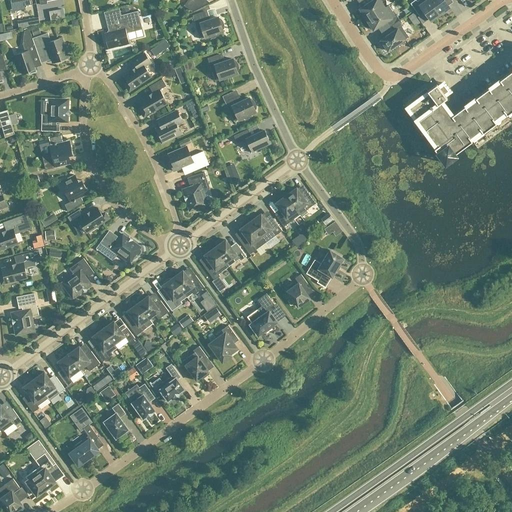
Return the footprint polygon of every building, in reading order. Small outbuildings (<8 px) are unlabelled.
[(209,3),(205,0),(188,0),(184,6),(191,12),(209,3)] [(216,10),(227,5),(225,0),(219,0),(213,3),(216,10)] [(366,20),(384,9),(380,3),(384,0),(371,0),(372,2),(360,10),(360,11),(359,12),(363,18),(364,17),(366,20)] [(410,4),(419,17),(424,13),(430,22),(440,15),(428,0),(420,0),(417,2),(415,1),(410,4)] [(428,0),(440,15),(449,8),(443,0),(428,0)] [(384,9),(366,20),(369,24),(367,25),(371,31),(373,30),(373,31),(378,28),(386,23),(389,28),(399,21),(396,16),(395,16),(395,17),(388,6),(384,9)] [(50,21),(65,18),(63,10),(49,13),(50,21)] [(207,22),(204,12),(192,16),(200,40),(211,37),(212,39),(218,37),(217,34),(223,32),(222,31),(223,30),(224,28),(224,25),(223,23),(221,21),(220,20),(219,20),(218,18),(207,22)] [(108,45),(110,54),(109,49),(119,46),(119,48),(127,46),(126,44),(128,44),(125,34),(142,29),(137,13),(109,20),(112,31),(110,32),(108,34),(105,35),(106,38),(104,39),(106,46),(108,45)] [(381,42),(379,43),(383,49),(385,48),(388,52),(398,45),(399,46),(405,42),(404,41),(408,38),(401,27),(402,26),(399,21),(389,28),(392,33),(384,38),(380,41),(381,42)] [(37,53),(32,39),(29,30),(24,32),(22,45),(25,53),(15,56),(22,75),(28,73),(29,75),(36,73),(32,60),(38,58),(37,53)] [(72,56),(67,58),(64,48),(65,48),(63,41),(61,41),(61,40),(51,43),(47,34),(32,39),(37,53),(42,51),(45,59),(50,57),(51,60),(53,60),(54,63),(57,62),(58,64),(65,61),(64,60),(72,57),(72,56)] [(126,87),(127,90),(128,91),(131,91),(133,90),(151,78),(142,65),(149,60),(144,54),(132,62),(136,68),(129,72),(130,73),(124,77),(128,84),(126,85),(126,87)] [(236,63),(234,61),(233,62),(232,60),(221,64),(218,55),(207,59),(215,82),(237,74),(237,72),(238,72),(238,70),(238,67),(237,65),(236,63)] [(511,71),(452,116),(442,103),(447,99),(445,96),(450,93),(444,84),(439,88),(436,85),(427,92),(428,93),(405,110),(405,111),(407,110),(412,116),(415,114),(419,118),(413,122),(418,128),(421,126),(425,130),(421,133),(422,134),(424,133),(429,139),(432,136),(438,144),(433,148),(437,154),(445,165),(456,157),(455,155),(472,142),(468,137),(473,133),(475,137),(481,132),(483,134),(484,133),(481,130),(486,126),(488,130),(495,125),(496,124),(492,119),(497,116),(499,119),(505,114),(507,116),(508,115),(506,112),(510,108),(511,111),(511,71)] [(167,105),(159,91),(166,87),(162,80),(149,87),(153,94),(146,98),(140,102),(144,109),(142,110),(141,112),(142,115),(143,116),(145,117),(148,116),(167,105)] [(233,92),(222,97),(234,123),(244,118),(245,120),(251,117),(250,115),(255,113),(255,111),(256,110),(256,108),(255,106),(254,103),(253,102),(251,100),(250,101),(249,99),(238,104),(233,92)] [(59,125),(56,125),(56,123),(67,123),(68,117),(69,117),(69,111),(68,111),(68,100),(49,100),(49,115),(42,114),(41,132),(59,132),(59,125)] [(7,111),(0,112),(0,122),(4,138),(14,134),(11,125),(9,115),(7,111)] [(159,136),(158,137),(161,144),(176,137),(175,136),(180,133),(176,126),(182,123),(176,112),(157,121),(160,127),(156,130),(159,136)] [(14,114),(9,115),(11,125),(17,124),(14,114)] [(249,153),(270,144),(264,131),(251,137),(248,130),(233,137),(237,144),(244,141),(249,153)] [(69,157),(72,156),(69,142),(56,145),(56,144),(54,144),(54,145),(49,146),(52,155),(42,158),(45,171),(55,168),(70,165),(69,157)] [(190,164),(194,172),(209,165),(203,152),(190,157),(186,147),(174,152),(175,153),(168,156),(172,163),(170,164),(173,173),(181,169),(181,168),(190,164)] [(187,179),(189,185),(192,184),(193,187),(182,191),(184,197),(183,197),(185,202),(186,202),(189,212),(207,206),(203,192),(209,189),(204,173),(187,179)] [(78,183),(74,176),(60,183),(70,203),(64,205),(68,213),(83,203),(81,198),(88,195),(81,181),(78,183)] [(38,177),(30,179),(33,188),(41,185),(38,177)] [(287,196),(286,196),(297,212),(300,216),(310,208),(316,204),(308,194),(303,198),(297,189),(296,189),(295,190),(294,189),(292,189),(290,190),(289,191),(287,193),(287,195),(287,196)] [(277,203),(275,204),(282,213),(276,217),(284,227),(300,216),(297,212),(286,196),(284,197),(282,197),(280,198),(279,199),(277,200),(277,202),(277,203)] [(106,215),(103,214),(101,215),(97,208),(91,212),(90,212),(84,216),(80,210),(67,218),(72,225),(78,221),(87,234),(106,222),(107,220),(108,218),(107,216),(106,215)] [(27,215),(12,220),(15,229),(6,232),(0,233),(0,251),(18,245),(15,235),(32,229),(27,215)] [(266,243),(282,232),(273,219),(267,224),(261,215),(259,216),(259,215),(257,215),(255,216),(253,217),(252,219),(251,221),(252,221),(250,222),(266,243)] [(240,243),(249,255),(266,243),(250,222),(249,223),(248,223),(246,223),(245,224),(243,225),(242,226),(241,228),(241,229),(240,230),(246,239),(240,243)] [(55,232),(45,233),(46,242),(56,241),(55,232)] [(139,256),(140,254),(141,251),(139,250),(141,248),(132,242),(132,241),(128,238),(127,239),(122,235),(117,242),(115,241),(117,238),(108,232),(95,249),(112,262),(117,255),(129,264),(135,256),(137,257),(139,256)] [(32,235),(35,247),(45,245),(42,233),(32,235)] [(295,238),(291,241),(296,247),(300,244),(295,238)] [(218,243),(216,245),(216,247),(215,248),(229,267),(239,260),(240,262),(246,258),(237,245),(232,250),(225,241),(224,242),(223,241),(221,241),(219,242),(218,243)] [(205,269),(214,281),(220,277),(218,275),(229,267),(215,248),(213,249),(211,249),(209,250),(207,251),(206,252),(205,254),(206,255),(204,256),(211,265),(205,269)] [(0,280),(0,281),(1,284),(3,285),(5,285),(27,279),(24,269),(34,266),(33,261),(40,259),(38,251),(29,254),(14,258),(16,265),(8,267),(1,269),(3,277),(1,278),(0,280)] [(339,266),(343,260),(329,251),(321,265),(314,261),(307,273),(319,280),(323,273),(332,278),(336,271),(336,272),(336,271),(338,267),(339,267),(339,266)] [(88,278),(94,274),(83,259),(69,269),(74,275),(61,284),(73,299),(81,293),(82,294),(86,291),(86,290),(91,286),(84,277),(86,275),(88,278)] [(173,278),(174,278),(172,279),(186,298),(192,294),(194,296),(204,288),(195,276),(189,280),(183,271),(181,273),(181,272),(179,272),(177,273),(175,274),(174,276),(173,278)] [(299,284),(287,293),(298,308),(310,300),(302,289),(308,285),(301,275),(295,280),(299,284)] [(186,298),(172,279),(171,280),(171,279),(169,280),(167,280),(165,281),(164,283),(163,285),(163,286),(162,287),(168,296),(163,300),(172,312),(182,304),(180,302),(186,298)] [(34,332),(31,318),(38,316),(34,294),(16,298),(19,310),(22,309),(22,312),(11,314),(12,320),(11,320),(12,325),(13,325),(16,336),(34,332)] [(250,325),(258,337),(277,323),(269,312),(276,308),(266,294),(257,301),(262,307),(247,318),(251,324),(250,325)] [(138,304),(149,320),(155,315),(158,320),(168,313),(160,301),(155,306),(148,297),(146,298),(146,297),(144,298),(142,298),(141,299),(139,301),(139,303),(138,304)] [(146,329),(143,324),(149,320),(138,304),(136,305),(134,305),(132,306),(130,307),(129,308),(128,310),(129,311),(127,312),(134,321),(128,325),(136,336),(146,329)] [(216,308),(204,316),(209,323),(221,315),(216,308)] [(104,329),(103,330),(114,345),(124,337),(128,342),(129,343),(134,339),(122,322),(116,326),(114,323),(113,322),(112,323),(111,323),(109,323),(107,323),(106,325),(105,326),(104,328),(104,329)] [(239,341),(228,326),(215,335),(218,339),(210,345),(222,362),(229,357),(228,355),(236,349),(233,345),(239,341)] [(114,345),(103,330),(102,331),(101,330),(99,330),(97,331),(96,332),(94,334),(94,336),(92,337),(99,346),(93,350),(102,363),(112,355),(108,349),(114,345)] [(68,355),(79,370),(85,366),(89,372),(100,364),(91,352),(85,356),(79,347),(77,349),(77,348),(75,348),(73,349),(71,350),(70,352),(69,354),(70,354),(68,355)] [(208,359),(199,347),(193,351),(194,353),(182,362),(185,366),(185,367),(185,366),(189,371),(187,372),(191,377),(193,376),(196,381),(196,382),(197,381),(201,378),(202,380),(208,375),(207,373),(208,373),(209,372),(208,372),(202,363),(208,359)] [(69,378),(79,370),(68,355),(67,356),(66,355),(64,356),(63,356),(61,357),(60,359),(59,361),(59,362),(58,363),(64,372),(59,375),(68,388),(73,384),(69,378)] [(146,360),(136,367),(141,375),(151,368),(146,360)] [(172,377),(162,384),(159,379),(151,385),(150,383),(157,393),(160,391),(162,394),(161,395),(165,402),(167,401),(168,402),(169,402),(168,401),(174,398),(175,397),(174,397),(178,395),(178,394),(184,390),(184,391),(184,390),(184,389),(177,380),(180,378),(171,365),(166,369),(172,377)] [(131,378),(139,374),(136,368),(128,373),(131,378)] [(35,379),(34,380),(45,396),(45,395),(48,399),(49,401),(59,394),(65,390),(56,378),(51,382),(44,373),(42,374),(42,373),(40,374),(38,374),(36,375),(35,377),(34,379),(35,379)] [(45,396),(34,380),(32,381),(30,381),(28,382),(26,383),(25,384),(24,386),(25,387),(23,388),(29,397),(24,401),(33,413),(39,409),(38,407),(48,399),(45,395),(45,396)] [(132,404),(143,420),(146,417),(147,418),(152,414),(152,413),(155,411),(146,398),(151,394),(144,385),(138,389),(141,393),(130,401),(132,403),(132,404)] [(104,423),(116,439),(128,430),(120,419),(125,415),(118,404),(112,409),(116,414),(104,423)] [(3,432),(14,424),(15,426),(21,422),(12,410),(7,414),(0,405),(0,426),(1,428),(0,428),(3,432)] [(74,413),(69,416),(80,432),(83,430),(89,426),(92,423),(89,419),(80,408),(74,413)] [(98,439),(89,426),(83,430),(88,437),(75,446),(76,449),(69,454),(78,467),(86,461),(86,462),(92,458),(91,457),(99,452),(92,443),(98,439)] [(39,467),(25,478),(28,481),(26,482),(37,497),(55,483),(55,482),(48,473),(55,468),(53,466),(44,454),(47,452),(38,440),(35,442),(26,449),(35,461),(39,467)] [(13,494),(20,489),(13,479),(0,488),(0,499),(9,511),(15,511),(23,507),(13,494)]
